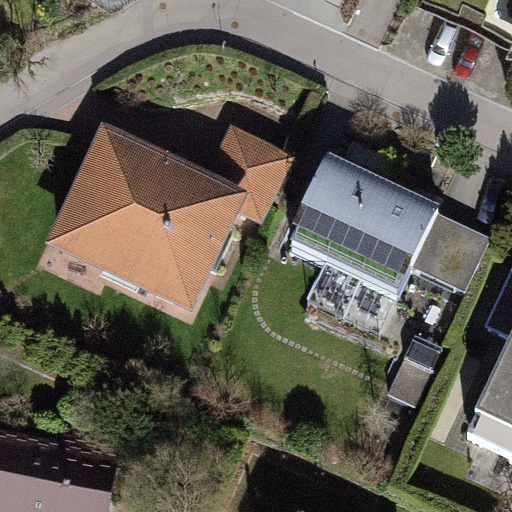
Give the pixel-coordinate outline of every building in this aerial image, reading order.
[(109,151),(62,251),(188,310),(234,211),(260,223),(289,162),(234,137),(207,196),(196,191),(195,194),(170,183),(172,180),(109,151)] [(492,244),(330,169),(291,253),(327,270),(400,304),(414,274),(466,298),(492,244)] [(400,304),(327,270),(308,308),(381,342),(400,304)] [(511,283),(490,331),(511,341),(511,352),(469,445),(511,464),(511,283)] [(416,341),(406,365),(432,378),(443,354),(416,341)] [(406,365),(389,400),(416,412),(432,378),(406,365)] [(67,455),(0,443),(0,511),(109,511),(117,468),(92,464),(92,452),(92,450),(68,446),(67,455)] [(119,456),(92,452),(92,464),(117,468),(119,456)]
